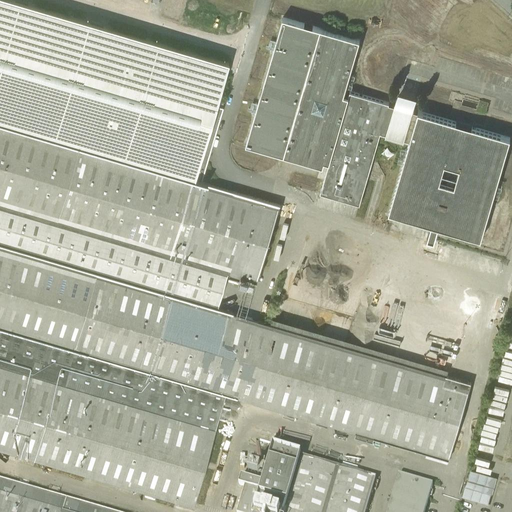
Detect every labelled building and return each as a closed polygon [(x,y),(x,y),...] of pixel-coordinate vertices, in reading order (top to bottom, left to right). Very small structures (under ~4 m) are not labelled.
[(227,61),(17,0),(0,0),(0,122),(79,145),(191,179),(206,183),(207,182),(201,180),(222,107),(215,104),(227,61)] [(282,17),(245,144),(283,155),(319,28),(282,17)] [(319,28),(283,155),(322,166),(343,95),(359,40),(319,28)] [(348,96),(343,95),(324,161),(328,163),(320,193),(359,204),(380,132),(409,141),(417,112),(411,110),(413,103),(396,98),(394,105),(388,104),(388,102),(353,92),(349,91),(348,96)] [(510,137),(417,111),(417,112),(409,141),(388,212),(430,225),(426,239),(434,241),(438,227),(480,239),(510,137)] [(79,145),(0,122),(0,205),(33,215),(56,222),(79,145)] [(191,179),(79,145),(56,222),(82,230),(78,242),(141,261),(145,248),(168,255),(167,260),(191,179)] [(206,183),(191,179),(167,260),(175,262),(176,258),(227,272),(241,276),(240,278),(243,279),(244,277),(257,281),(280,205),(206,183)] [(33,215),(0,205),(0,219),(29,228),(33,215)] [(0,244),(96,273),(232,312),(232,311),(217,307),(227,272),(176,258),(175,262),(167,260),(168,255),(145,248),(141,261),(78,242),(82,230),(56,222),(33,215),(29,228),(0,219),(0,244)] [(96,273),(0,244),(0,327),(74,349),(96,273)] [(0,511),(111,511),(0,479),(0,449),(193,506),(215,429),(114,399),(124,364),(225,394),(356,431),(355,436),(373,441),(374,437),(449,459),(471,382),(232,312),(96,273),(74,349),(70,362),(109,373),(103,396),(90,392),(91,389),(73,383),(72,387),(0,365),(0,511)] [(74,349),(0,327),(0,365),(72,387),(73,383),(91,389),(90,392),(103,396),(109,373),(70,362),(74,349)] [(225,394),(124,364),(114,399),(215,429),(225,394)] [(300,456),(273,448),(262,483),(241,477),(238,485),(245,487),(237,511),(283,511),(300,457),(300,456)] [(366,511),(376,479),(300,457),(283,511),(366,511)] [(497,478),(470,470),(461,501),(489,509),(497,478)] [(387,511),(424,511),(432,485),(398,475),(387,511)]
